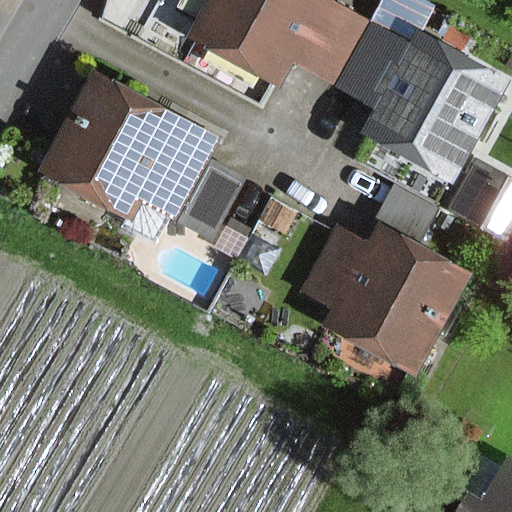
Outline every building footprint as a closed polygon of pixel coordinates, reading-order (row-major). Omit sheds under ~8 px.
[(330,0),(211,0),(189,39),(280,90),(294,64),(335,86),(370,22),(330,0)] [(509,82),(418,32),(411,45),(370,22),(335,86),(376,109),(362,134),(453,184),(509,82)] [(133,222),(143,202),(215,240),(247,179),(212,160),(224,138),(95,70),(40,173),(133,222)] [(511,237),(511,179),(478,160),(450,212),(508,244),(511,237)] [(418,379),(474,276),(380,225),(369,245),(339,229),(304,293),(332,308),(322,328),(418,379)] [(459,511),(511,511),(511,460),(505,457),(488,486),(478,480),(459,511)]
